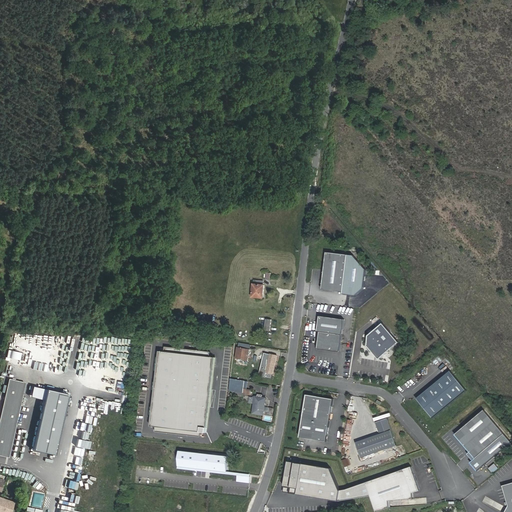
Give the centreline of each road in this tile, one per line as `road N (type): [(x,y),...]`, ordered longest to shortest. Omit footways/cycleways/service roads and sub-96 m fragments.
road 1 (tertiary): [(289,375),(313,181),(351,0)]
road 2 (unclassified): [(289,375),(380,390),(468,486)]
road 3 (tertiary): [(254,511),(289,375)]
